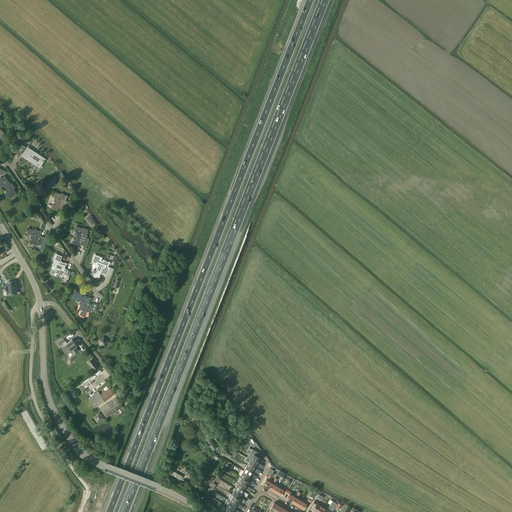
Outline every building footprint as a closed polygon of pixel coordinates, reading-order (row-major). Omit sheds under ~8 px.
[(23,145),(15,151),(14,152),(20,155),(26,147),(23,145)] [(27,148),(23,154),(25,156),(25,157),(27,159),(30,161),(30,160),(32,162),(35,164),(36,163),(40,165),(44,159),(27,148)] [(4,195),(10,198),(17,193),(13,189),(15,188),(11,183),(10,184),(4,176),(2,178),(1,177),(0,177),(0,184),(0,185),(6,192),(4,195)] [(64,209),(67,201),(66,200),(68,196),(66,195),(63,194),(61,193),(60,194),(55,192),(53,198),(55,198),(53,201),(55,201),(54,204),(53,204),(51,208),(57,211),(58,207),(64,209)] [(84,244),(87,245),(90,239),(87,238),(88,235),(87,235),(88,230),(82,227),(82,228),(76,226),(74,231),(76,231),(74,235),(76,235),(75,238),(74,238),(72,243),(78,245),(78,244),(84,246),(84,244)] [(40,245),(39,246),(41,246),(42,245),(45,246),(46,240),(40,238),(41,233),(29,229),(27,234),(30,235),(29,238),(31,239),(29,244),(34,245),(34,244),(38,245),(40,245)] [(54,260),(52,265),(55,267),(54,270),(55,270),(55,272),(54,275),(56,276),(58,276),(62,278),(63,276),(64,277),(68,278),(71,271),(68,270),(64,269),(66,264),(59,261),(61,257),(59,256),(56,255),(54,260)] [(102,261),(101,260),(102,257),(94,255),(91,262),(97,264),(96,268),(97,268),(96,271),(95,270),(94,275),(99,277),(101,273),(106,275),(109,267),(108,267),(109,264),(110,264),(111,262),(108,261),(108,262),(105,261),(105,260),(103,259),(102,261)] [(118,294),(122,279),(117,278),(113,293),(118,294)] [(16,281),(8,282),(9,294),(17,293),(16,281)] [(82,293),(75,291),(72,299),(77,301),(77,300),(80,301),(79,304),(80,305),(78,309),(82,310),(80,315),(85,316),(87,311),(90,312),(91,310),(95,311),(98,305),(93,303),(92,305),(89,303),(91,298),(84,296),(81,295),(82,293)] [(98,339),(99,345),(105,346),(108,341),(104,336),(98,339)] [(78,351),(75,347),(77,346),(72,340),(64,345),(63,343),(65,341),(63,338),(58,342),(60,345),(62,347),(61,347),(66,354),(71,351),(74,354),(78,351)] [(98,366),(93,358),(87,363),(93,370),(98,366)] [(110,388),(100,395),(104,401),(105,401),(114,394),(110,388)] [(100,395),(98,392),(88,399),(95,408),(104,401),(100,395)] [(123,407),(116,398),(100,409),(107,418),(123,407)] [(99,411),(93,416),(98,423),(104,418),(99,411)] [(219,431),(224,438),(228,436),(223,429),(219,431)] [(211,439),(207,443),(211,449),(216,446),(211,439)] [(263,465),(258,462),(260,458),(257,456),(259,453),(253,450),(249,455),(252,457),(250,460),(257,464),(256,465),(261,468),(263,465)] [(260,471),(255,468),(256,465),(257,464),(250,460),(247,465),(253,469),(253,470),(253,471),(258,474),(260,471)] [(249,476),(255,479),(257,477),(251,473),(253,471),(253,470),(253,469),(247,465),(244,471),(250,474),(249,476)] [(182,476),(170,469),(168,473),(180,480),(182,476)] [(249,481),(248,483),(252,486),(254,483),(248,479),(249,476),(250,474),(244,471),(240,476),(247,480),(249,481)] [(246,485),(248,483),(249,481),(247,480),(240,476),(242,478),(238,483),(245,487),(244,488),(245,488),(244,488),(250,492),(252,489),(246,485)] [(263,485),(268,488),(271,483),(266,480),(263,485)] [(248,494),(243,491),(244,488),(245,488),(244,488),(245,487),(238,483),(235,488),(242,492),(241,494),(246,497),(248,494)] [(277,486),(271,483),(268,488),(273,491),(277,486)] [(277,486),(273,491),(280,495),(282,491),(285,493),(287,490),(283,488),(282,489),(277,486)] [(246,500),(239,496),(241,494),(242,492),(235,488),(232,494),(238,498),(240,499),(239,500),(244,503),(246,500)] [(286,499),(292,503),(295,497),(290,494),(291,493),(288,491),(286,493),(289,495),(286,499)] [(233,495),(230,501),(237,504),(236,506),(241,509),(243,506),(238,503),(239,500),(240,499),(238,498),(232,494),(233,495)] [(297,506),(301,500),(295,497),(292,503),(297,506)] [(227,499),(224,505),(233,510),(232,511),(233,511),(239,511),(240,511),(234,509),(236,506),(237,504),(230,501),(227,499)] [(301,500),(297,506),(303,509),(307,504),(301,500)] [(314,501),(313,504),(315,505),(313,509),(317,511),(319,511),(323,507),(317,504),(318,503),(314,501)] [(323,507),(319,511),(331,511),(332,511),(333,510),(337,504),(336,503),(332,501),(327,510),(323,507)] [(275,511),(279,506),(274,502),(270,509),(273,511),(272,511),(275,511)]
